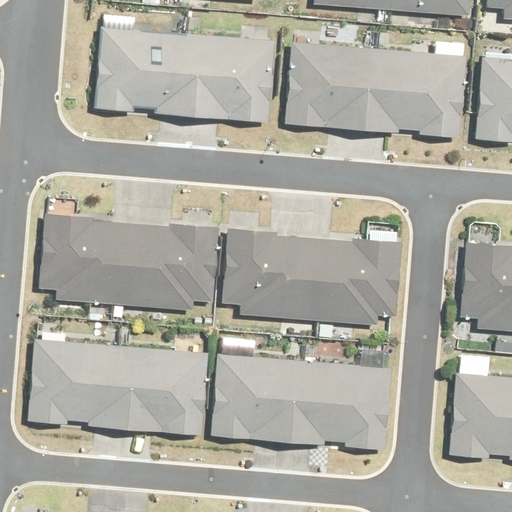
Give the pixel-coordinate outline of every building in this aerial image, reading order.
[(468,0),(312,0),(312,6),(468,16),(468,0)] [(511,0),(485,0),(485,9),(501,10),(500,19),(511,19),(511,0)] [(325,28),(323,49),(292,47),(286,126),(456,139),(464,44),(432,42),(431,58),(357,52),(359,31),(325,28)] [(270,45),(101,33),(96,110),(265,122),(270,45)] [(511,57),(477,55),(470,136),(511,138),(511,57)] [(218,227),(49,213),(43,290),(211,304),(218,227)] [(402,246),(233,229),(225,308),(394,325),(402,246)] [(511,244),(466,240),(457,325),(511,330),(511,244)] [(211,355),(38,339),(30,420),(203,436),(211,355)] [(390,370),(219,355),(212,435),(383,449),(390,370)] [(511,377),(454,374),(448,453),(511,457),(511,377)]
